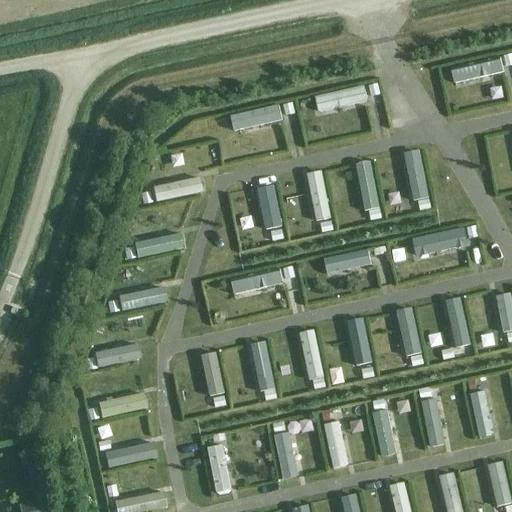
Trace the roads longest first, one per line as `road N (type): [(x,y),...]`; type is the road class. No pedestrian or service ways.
road 1 (unclassified): [(85,56),(337,0)]
road 2 (unclassified): [(10,276),(85,56)]
